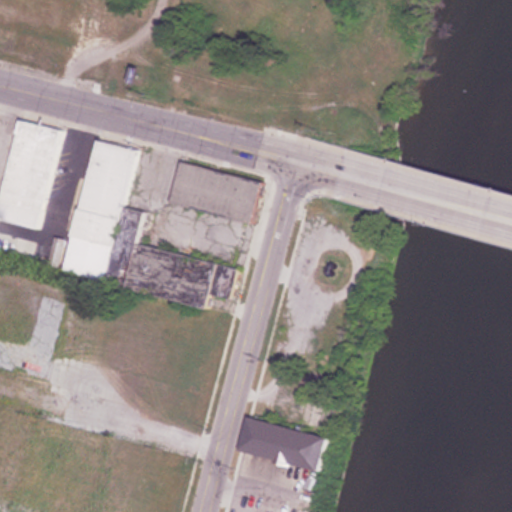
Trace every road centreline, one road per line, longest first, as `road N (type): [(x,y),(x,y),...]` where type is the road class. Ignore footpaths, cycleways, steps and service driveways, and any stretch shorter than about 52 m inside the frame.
road 1 (residential): [(210,511),(299,163)]
road 2 (secondary): [(0,86),(343,174)]
road 3 (secondary): [(343,174),(511,221)]
